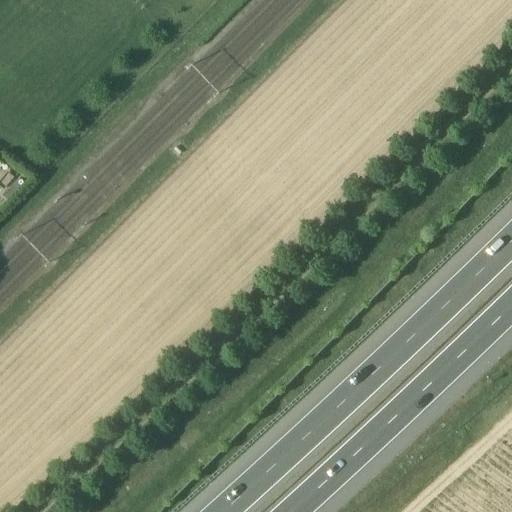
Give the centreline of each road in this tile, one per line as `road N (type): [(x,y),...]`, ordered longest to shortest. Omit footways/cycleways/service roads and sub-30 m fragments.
road 1 (track): [(511,72),(38,511)]
road 2 (motorway): [(511,237),(220,511)]
road 3 (motorway): [(292,511),(511,307)]
road 4 (track): [(511,429),(422,511)]
